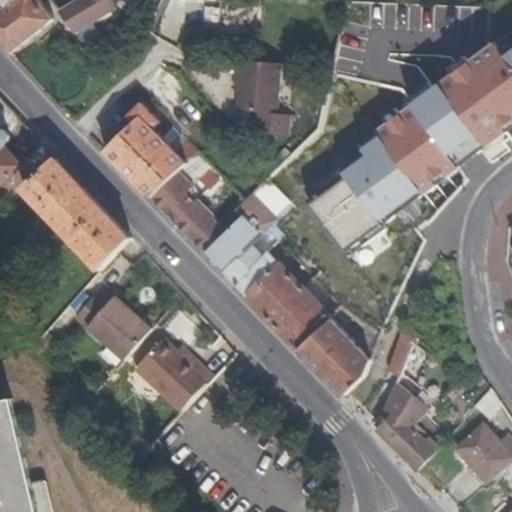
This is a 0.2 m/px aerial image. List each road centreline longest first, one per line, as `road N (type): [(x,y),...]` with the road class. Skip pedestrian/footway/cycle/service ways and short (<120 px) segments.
road 1 (tertiary): [(387,511),(370,469),(336,422),(0,66)]
road 2 (residential): [(511,178),(474,237),(484,329),(511,386)]
